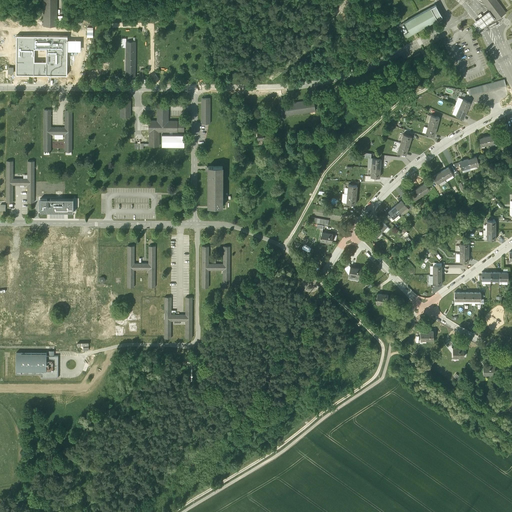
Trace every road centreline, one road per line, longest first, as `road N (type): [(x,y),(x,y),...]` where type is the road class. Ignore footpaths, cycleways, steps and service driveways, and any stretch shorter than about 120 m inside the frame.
road 1 (unclassified): [(194,89),(319,83),(393,57),(471,13)]
road 2 (track): [(389,355),(380,380),(183,511)]
road 3 (residential): [(511,108),(405,174),(353,236)]
